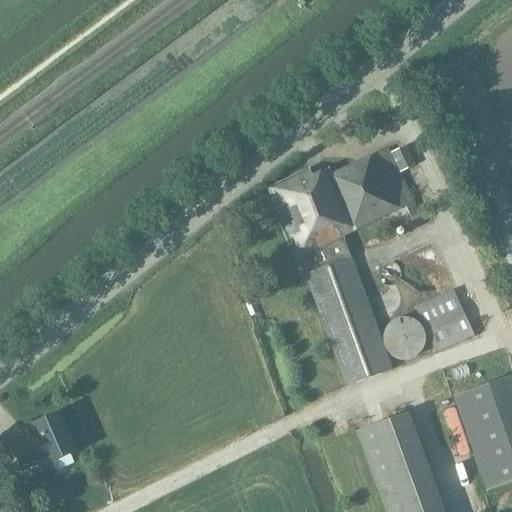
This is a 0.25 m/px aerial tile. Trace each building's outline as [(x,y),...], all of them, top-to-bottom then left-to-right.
[(392,153),(401,173),(416,167),(407,147),(392,153)] [(392,372),(343,237),(406,207),(411,219),(418,215),(414,205),(388,150),(332,176),(330,169),(312,178),(310,171),(268,191),(301,259),(303,258),(309,275),(306,276),(346,388),(392,372)] [(417,309),(437,354),(474,338),(454,292),(417,309)] [(423,348),(425,340),(423,333),(419,326),(415,323),(411,321),(404,319),(396,321),(392,323),(389,326),(384,332),(383,339),(384,347),(385,350),(388,354),(391,357),(395,359),(402,361),(409,361),(415,358),(417,356),(421,353),(423,348)] [(511,380),(511,378),(452,398),(486,493),(511,483),(511,380)] [(75,453),(58,414),(30,426),(36,439),(12,450),(22,472),(45,461),(47,465),(75,453)] [(442,511),(406,414),(356,433),(385,511),(442,511)]
